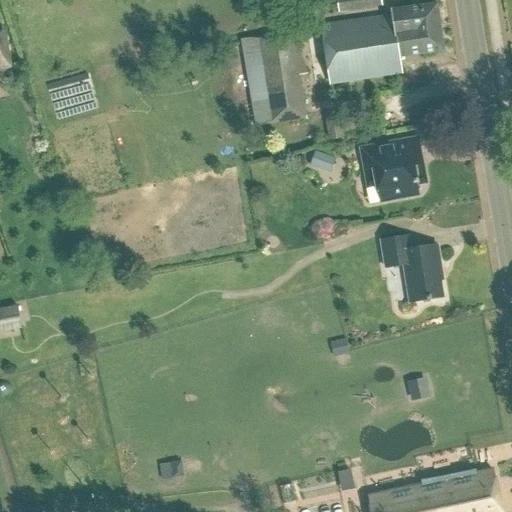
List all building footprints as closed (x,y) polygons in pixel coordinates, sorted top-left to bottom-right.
[(381,0),(335,0),(338,14),(382,7),(381,0)] [(323,28),(332,85),(401,74),(399,59),(444,52),(437,5),(391,11),(392,18),(323,28)] [(3,32),(0,32),(0,73),(12,70),(3,32)] [(294,74),(302,73),(295,32),(257,38),(270,122),(301,117),(294,74)] [(323,117),(326,140),(341,138),(340,132),(352,130),(350,113),(323,117)] [(367,170),(376,168),(381,202),(421,195),(419,185),(424,184),(426,182),(427,179),(423,153),(406,156),(404,141),(363,148),(367,170)] [(314,150),(309,165),(327,171),(332,156),(314,150)] [(443,298),(441,281),(443,280),(438,246),(410,251),(408,238),(381,242),(386,269),(404,266),(410,304),(443,298)] [(0,308),(0,333),(22,329),(17,305),(0,308)] [(501,511),(493,471),(369,498),(371,511),(501,511)]
